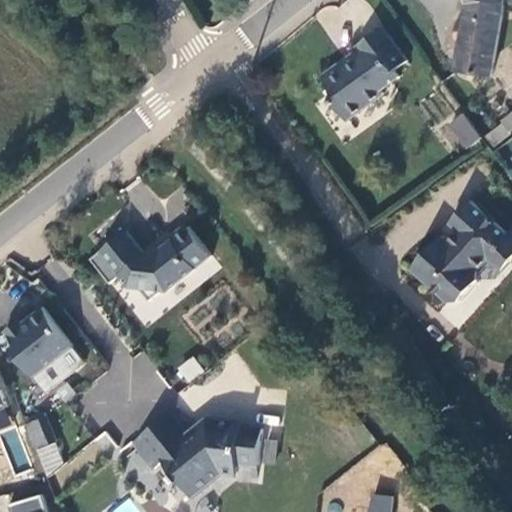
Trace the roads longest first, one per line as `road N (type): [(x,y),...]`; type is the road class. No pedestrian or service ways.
road 1 (tertiary): [(0,233),(205,68)]
road 2 (unknown): [(21,215),(109,331),(124,359),(123,405)]
